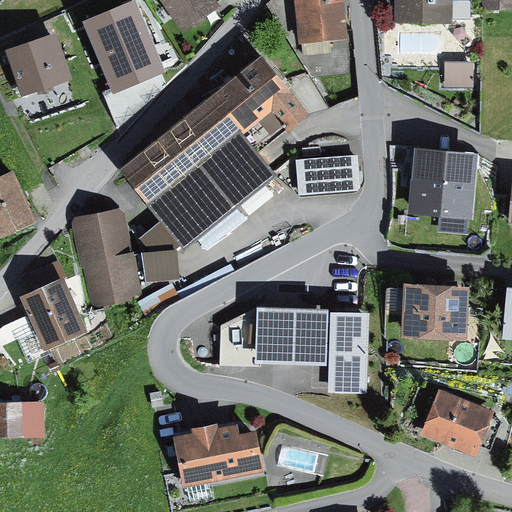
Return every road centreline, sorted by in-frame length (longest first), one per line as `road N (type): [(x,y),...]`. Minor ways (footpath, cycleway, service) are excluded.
road 1 (residential): [(511,494),(434,472),(258,396),(181,375),(165,346),(179,314),(359,228),(373,191),(374,99),(361,0)]
road 2 (unclassified): [(0,282),(254,0)]
road 3 (track): [(0,80),(65,208)]
